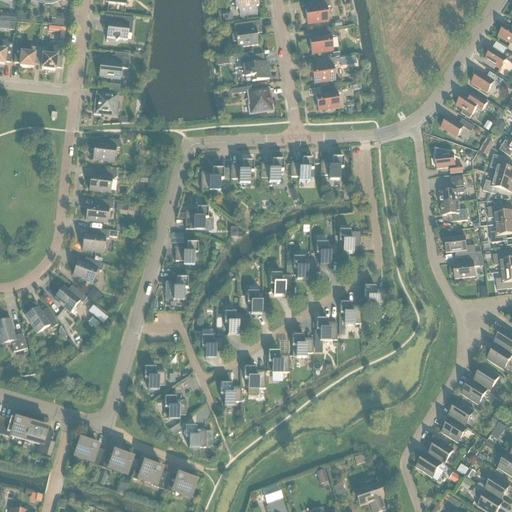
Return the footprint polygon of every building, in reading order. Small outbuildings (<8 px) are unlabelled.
[(234,0),(235,10),(238,10),(239,17),(256,14),(255,7),(258,7),(256,0),(234,0)] [(307,25),(328,22),(326,8),(330,8),(328,0),(323,0),(309,2),(310,10),(305,11),(307,25)] [(55,18),(54,26),(66,28),(67,16),(61,15),(61,18),(55,18)] [(105,16),(103,24),(108,24),(106,39),(113,40),(115,43),(119,40),(127,41),(128,35),(131,36),(133,19),(105,16)] [(258,46),(256,35),(261,34),(259,22),(234,26),(235,32),(231,37),(232,43),(236,43),(237,49),(258,46)] [(511,30),(505,26),(498,37),(511,45),(511,30)] [(65,29),(48,28),(47,35),(60,36),(59,37),(64,38),(65,29)] [(311,55),(332,52),(330,38),(334,38),(333,29),(313,32),(315,40),(309,41),(311,55)] [(0,65),(4,66),(4,64),(10,64),(13,45),(7,45),(7,41),(0,42),(0,65)] [(37,67),(39,49),(29,48),(30,46),(21,43),(21,46),(15,45),(13,65),(20,65),(19,68),(33,70),(33,66),(37,67)] [(39,49),(37,67),(41,67),(41,70),(54,72),(55,69),(61,70),(63,51),(57,50),(57,47),(48,49),(49,50),(39,49)] [(503,57),(492,50),(484,61),(500,71),(506,62),(511,65),(511,55),(506,52),(503,57)] [(265,69),(263,55),(233,60),(235,70),(244,69),(245,78),(251,78),(252,83),(269,80),(267,69),(265,69)] [(128,70),(129,59),(128,59),(114,57),(113,64),(100,62),(99,78),(120,80),(121,70),(128,70)] [(313,85),(335,81),(333,67),(336,67),(335,59),(316,62),(317,69),(311,70),(313,85)] [(348,66),(347,59),(339,60),(340,64),(340,68),(348,66)] [(489,80),(478,73),(471,84),(487,94),(491,87),(495,89),(497,86),(499,87),(503,82),(492,75),(489,80)] [(503,82),(500,88),(507,92),(510,87),(503,82)] [(317,112),(336,110),(339,109),(337,95),(340,95),(339,87),(320,90),(321,97),(315,98),(317,112)] [(270,106),(270,103),(269,103),(269,98),(268,90),(247,93),(250,107),(248,108),(249,116),(257,114),(257,113),(266,112),(266,113),(273,112),(272,106),(270,106)] [(114,116),(116,96),(96,95),(95,108),(94,108),(93,116),(100,116),(100,115),(114,116)] [(472,95),(469,100),(463,96),(456,107),(463,111),(461,114),(469,119),(471,116),(472,117),(476,110),(482,114),(487,104),(472,95)] [(459,125),(448,118),(441,129),(457,139),(463,129),(470,133),(474,128),(462,120),(459,125)] [(119,150),(120,142),(100,139),(100,147),(94,146),(92,161),(114,163),(115,149),(119,150)] [(491,148),(494,144),(487,140),(485,144),(491,148)] [(511,142),(511,145),(505,142),(499,151),(510,158),(511,154),(511,142)] [(447,156),(447,152),(435,150),(436,157),(435,157),(436,171),(450,169),(450,175),(463,173),(462,167),(455,168),(454,155),(447,156)] [(494,177),(511,182),(511,169),(503,167),(505,159),(493,156),(490,168),(496,170),(494,177)] [(343,170),(343,159),(332,159),(332,164),(321,164),(321,163),(320,163),(320,177),(328,177),(328,181),(339,181),(339,170),(343,170)] [(313,171),(313,160),(302,160),(302,165),(291,165),(290,165),(290,178),(298,178),(298,182),(309,182),(309,179),(309,177),(309,171),(310,171),(313,171)] [(283,172),(283,161),(272,161),(272,166),(261,166),(260,166),(260,180),(268,180),(268,183),(279,183),(279,172),(283,172)] [(253,173),(253,163),(242,163),(242,167),(231,168),(231,167),(230,167),(230,181),(239,181),(239,184),(250,184),(249,173),(253,173)] [(115,180),(116,173),(97,170),(96,177),(90,177),(89,191),(110,194),(112,180),(115,180)] [(223,172),(223,170),(212,170),(212,175),(201,175),(200,175),(200,188),(209,188),(209,192),(220,192),(220,181),(228,181),(228,172),(223,172)] [(452,189),(464,187),(462,177),(450,179),(452,189)] [(511,194),(511,190),(511,182),(494,177),(492,183),(486,181),(483,192),(495,196),(497,190),(511,194)] [(441,205),(458,203),(457,195),(464,194),(464,189),(456,190),(456,192),(439,194),(441,205)] [(112,211),(113,202),(93,200),(92,208),(87,207),(85,222),(106,224),(108,210),(112,211)] [(458,203),(441,205),(442,217),(452,216),(453,224),(467,222),(466,211),(459,212),(458,203)] [(495,226),(511,223),(511,212),(501,214),(501,207),(487,209),(488,220),(494,219),(495,226)] [(185,228),(185,231),(193,231),(204,231),(213,231),(213,220),(207,220),(207,209),(196,209),(196,214),(186,214),(185,214),(185,228)] [(511,223),(495,226),(496,233),(490,233),(491,244),(505,243),(504,237),(511,235),(511,223)] [(109,232),(90,230),(89,238),(83,237),(82,252),(103,254),(105,240),(108,240),(108,238),(109,232)] [(350,234),(350,232),(339,232),(339,243),(342,243),(342,252),(342,254),(353,254),(353,245),(359,245),(359,246),(360,246),(360,234),(350,234)] [(464,259),(476,257),(475,253),(475,247),(466,248),(465,238),(445,240),(446,254),(458,253),(459,259),(464,259)] [(197,255),(197,244),(186,244),(186,249),(175,249),(175,263),(183,263),(183,266),(194,266),(194,255),(197,255)] [(327,246),(327,244),(316,244),(316,255),(319,255),(319,266),(330,266),(330,258),(336,258),(337,258),(337,246),(327,246)] [(501,273),(511,271),(511,260),(507,261),(506,255),(493,256),(494,267),(500,266),(501,273)] [(476,257),(464,259),(465,265),(453,266),(455,280),(475,278),(474,268),(479,268),(478,257),(476,257)] [(103,265),(85,259),(82,265),(77,263),(72,277),(92,285),(97,271),(100,273),(103,265)] [(304,260),(304,259),(293,259),(293,270),(296,270),(296,281),(307,281),(307,272),(313,272),(314,272),(314,260),(310,260),(304,260)] [(511,271),(501,273),(501,280),(496,281),(497,292),(498,292),(507,290),(510,290),(510,284),(511,283),(511,271)] [(291,277),(286,277),(281,277),(281,275),(270,275),(270,286),(270,294),(271,294),(271,295),(273,295),(273,297),(284,297),(284,289),(290,289),(291,289),(291,277)] [(187,290),(187,279),(176,279),(176,284),(165,284),(165,298),(173,298),(173,301),(184,301),(184,290),(187,290)] [(80,294),(71,287),(67,292),(63,289),(53,300),(70,314),(79,303),(82,305),(86,299),(83,297),(80,294)] [(247,294),(247,304),(250,304),(250,316),(261,315),(261,307),(267,307),(268,307),(268,295),(258,295),(258,294),(257,294),(257,288),(248,288),(248,294),(247,294)] [(375,293),(375,288),(364,289),(364,299),(367,299),(367,310),(378,310),(378,307),(384,307),(384,293),(375,293)] [(89,294),(86,298),(95,305),(98,301),(89,294)] [(351,309),(351,305),(340,305),(340,315),(340,326),(343,326),(343,327),(344,327),(354,326),(354,323),(360,323),(360,309),(351,309)] [(40,314),(37,309),(25,317),(37,335),(49,327),(50,330),(57,326),(47,310),(40,314)] [(107,319),(97,311),(93,316),(103,324),(107,319)] [(235,316),(235,314),(224,314),(224,325),(227,325),(227,336),(238,336),(238,327),(244,327),(244,328),(245,328),(245,316),(243,316),(239,316),(235,316)] [(64,315),(58,318),(66,332),(71,328),(64,315)] [(7,321),(7,320),(0,321),(0,346),(11,343),(13,354),(26,350),(22,336),(14,338),(10,321),(7,321)] [(327,326),(327,321),(316,321),(316,332),(319,332),(319,343),(330,343),(330,339),(336,339),(336,325),(336,326),(327,326)] [(64,343),(67,341),(65,338),(67,337),(60,328),(59,328),(58,333),(64,343)] [(494,344),(511,355),(510,354),(511,351),(511,334),(503,329),(494,344)] [(68,336),(74,344),(79,341),(73,333),(68,336)] [(303,342),(303,337),(292,337),(292,358),(295,358),(295,359),(306,359),(306,355),(313,355),(312,341),(312,342),(303,342)] [(212,339),(212,338),(201,338),(201,349),(205,349),(205,360),(216,360),(216,351),(221,351),(221,352),(222,352),(222,339),(212,339)] [(503,371),(511,357),(511,355),(494,344),(494,345),(496,346),(487,361),(503,371)] [(279,358),(279,353),(268,353),(268,364),(271,364),(271,373),(271,375),(282,375),(282,371),(289,371),(289,357),(288,357),(288,358),(279,358)] [(471,381),(490,393),(499,377),(483,367),(474,382),(471,381)] [(155,374),(155,369),(144,369),(144,380),(148,380),(148,391),(159,391),(159,387),(165,387),(165,374),(164,374),(155,374)] [(244,369),(244,380),(247,380),(248,391),(248,398),(258,398),(258,391),(259,391),(259,390),(265,390),(265,387),(265,374),(264,374),(255,374),(255,369),(244,369)] [(490,393),(471,381),(461,396),(478,406),(487,391),(490,393)] [(231,390),(231,385),(220,385),(220,396),(224,396),(224,407),(235,407),(235,404),(241,404),(241,402),(241,399),(241,390),(240,390),(231,390)] [(175,403),(175,399),(164,399),(164,409),(168,409),(168,420),(179,420),(179,424),(185,420),(185,403),(184,403),(175,403)] [(448,417),(467,429),(465,428),(474,412),(458,402),(448,417)] [(501,417),(495,413),(492,419),(497,422),(498,422),(501,417)] [(457,445),(467,429),(448,417),(448,418),(451,419),(441,434),(457,445)] [(10,421),(4,419),(0,432),(0,435),(8,438),(9,434),(24,439),(29,425),(21,422),(21,420),(15,419),(15,421),(10,419),(10,421)] [(494,427),(497,422),(492,419),(489,424),(494,427)] [(37,427),(29,425),(24,439),(39,443),(36,454),(46,457),(53,434),(46,432),(47,430),(42,429),(43,427),(37,425),(37,427)] [(177,427),(168,433),(171,437),(180,431),(177,427)] [(196,433),(196,428),(185,428),(185,439),(188,439),(188,450),(199,450),(199,446),(205,446),(205,432),(205,433),(196,433)] [(425,454),(444,466),(454,450),(437,440),(428,455),(426,454),(425,454)] [(88,444),(80,441),(75,455),(90,460),(88,464),(98,468),(103,452),(98,450),(98,448),(94,446),(94,444),(89,442),(88,444)] [(471,450),(468,455),(475,459),(478,454),(471,450)] [(107,453),(101,469),(111,472),(112,468),(127,474),(132,460),(124,457),(124,455),(119,453),(118,455),(114,453),(113,455),(107,453)] [(444,466),(425,454),(416,469),(432,480),(442,464),(444,466)] [(479,455),(476,460),(481,464),(484,458),(479,455)] [(511,457),(507,455),(498,470),(511,478),(511,457)] [(141,472),(139,478),(154,483),(152,487),(161,490),(167,475),(161,472),(162,471),(157,469),(158,467),(152,465),(152,467),(143,464),(141,472)] [(461,467),(457,473),(464,477),(468,471),(461,467)] [(135,470),(132,480),(137,482),(139,478),(141,472),(135,470)] [(320,486),(328,483),(324,470),(315,474),(320,486)] [(470,471),(465,478),(469,480),(474,473),(470,471)] [(100,473),(96,485),(103,488),(107,476),(100,473)] [(461,478),(453,473),(449,480),(457,485),(461,478)] [(165,492),(174,495),(176,491),(191,497),(196,483),(187,480),(188,478),(183,476),(182,478),(177,476),(177,478),(171,476),(165,492)] [(484,491),(501,501),(510,486),(494,476),(484,491)] [(465,481),(462,486),(468,490),(471,485),(465,481)] [(383,511),(385,511),(381,500),(383,499),(378,484),(354,492),(360,507),(369,504),(372,511),(383,511)] [(121,485),(118,493),(124,496),(127,487),(121,485)] [(341,486),(334,489),(337,499),(345,496),(341,486)] [(501,501),(484,491),(477,486),(473,492),(481,502),(477,508),(483,511),(497,511),(503,503),(501,501)] [(267,505),(282,500),(277,487),(262,492),(267,505)] [(459,511),(457,510),(461,504),(450,498),(443,510),(446,511),(459,511)]
